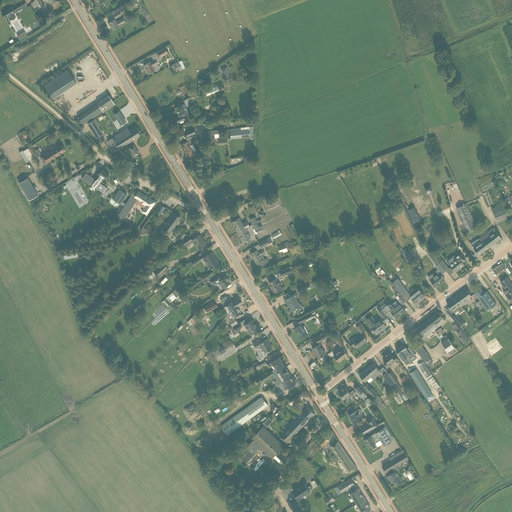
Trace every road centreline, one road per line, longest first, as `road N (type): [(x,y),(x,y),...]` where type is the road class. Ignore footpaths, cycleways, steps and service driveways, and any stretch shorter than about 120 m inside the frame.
road 1 (residential): [(316,393),(511,248)]
road 2 (tertiary): [(194,195),(73,0)]
road 3 (tertiary): [(316,393),(198,202)]
road 4 (residential): [(198,202),(187,206),(100,155),(25,88)]
